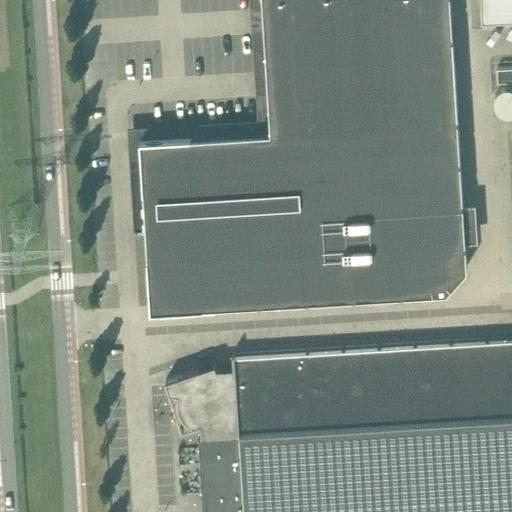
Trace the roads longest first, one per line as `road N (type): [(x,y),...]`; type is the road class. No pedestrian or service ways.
road 1 (secondary): [(71,511),(37,0)]
road 2 (secondary): [(0,377),(9,511)]
